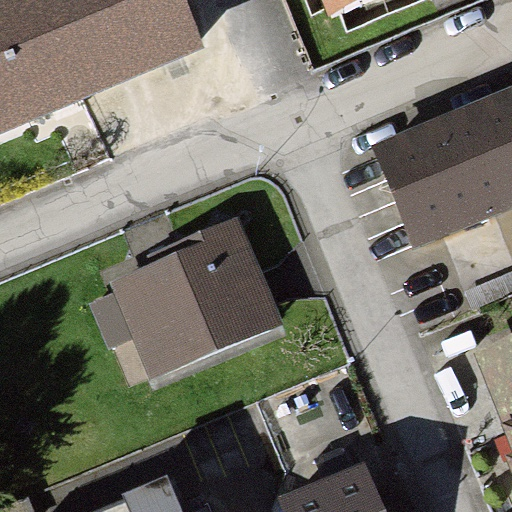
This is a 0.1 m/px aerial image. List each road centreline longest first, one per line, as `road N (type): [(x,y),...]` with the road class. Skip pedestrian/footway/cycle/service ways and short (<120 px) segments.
road 1 (residential): [(305,131),(453,511)]
road 2 (residential): [(0,253),(305,131)]
road 3 (residential): [(305,131),(511,45)]
